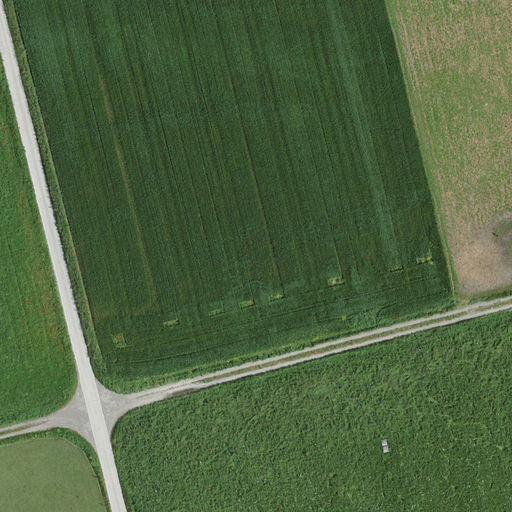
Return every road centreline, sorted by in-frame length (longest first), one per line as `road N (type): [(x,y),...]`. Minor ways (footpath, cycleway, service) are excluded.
road 1 (track): [(511,298),(0,430)]
road 2 (unclassified): [(0,25),(117,511)]
